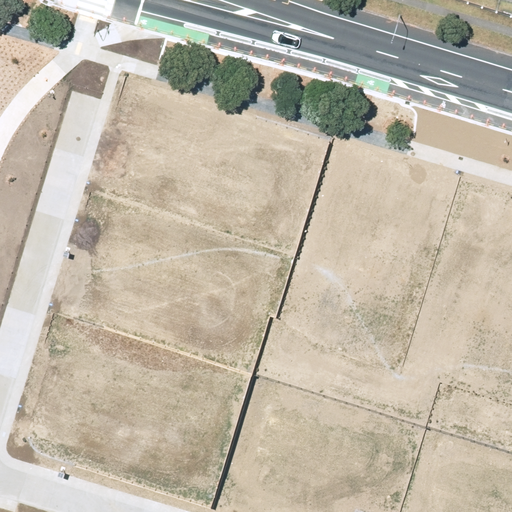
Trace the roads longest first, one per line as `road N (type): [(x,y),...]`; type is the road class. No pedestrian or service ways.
road 1 (secondary): [(215,0),(511,89)]
road 2 (residential): [(0,384),(81,104)]
